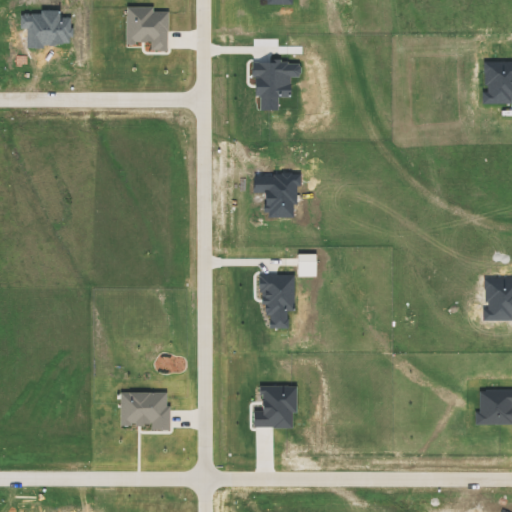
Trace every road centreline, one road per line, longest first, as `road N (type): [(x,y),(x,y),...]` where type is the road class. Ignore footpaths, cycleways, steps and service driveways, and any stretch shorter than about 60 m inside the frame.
road 1 (residential): [(206,511),(204,0)]
road 2 (residential): [(0,473),(511,473)]
road 3 (residential): [(0,94),(205,94)]
